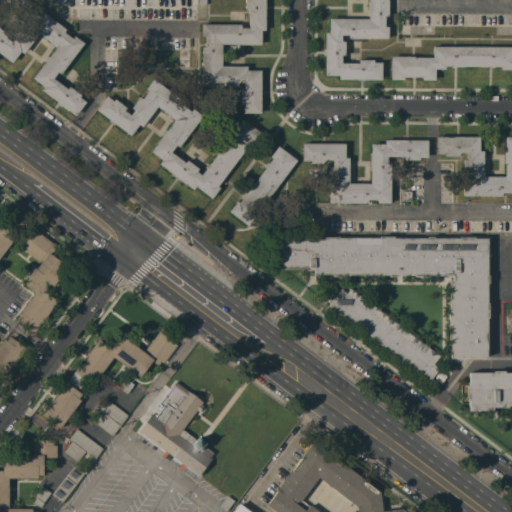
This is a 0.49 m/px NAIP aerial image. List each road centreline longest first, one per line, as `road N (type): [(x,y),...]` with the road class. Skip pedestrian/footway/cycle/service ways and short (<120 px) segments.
road 1 (residential): [(511,477),(160,210)]
road 2 (residential): [(511,107),(312,110),(293,88),(297,0)]
road 3 (primary): [(502,511),(270,335)]
road 4 (primary): [(202,322),(387,460)]
road 5 (residential): [(121,261),(0,424)]
road 6 (residential): [(160,210),(0,88)]
road 7 (primary): [(139,238),(0,133)]
road 8 (primary): [(270,335),(139,238)]
road 9 (primary): [(22,184),(121,261)]
